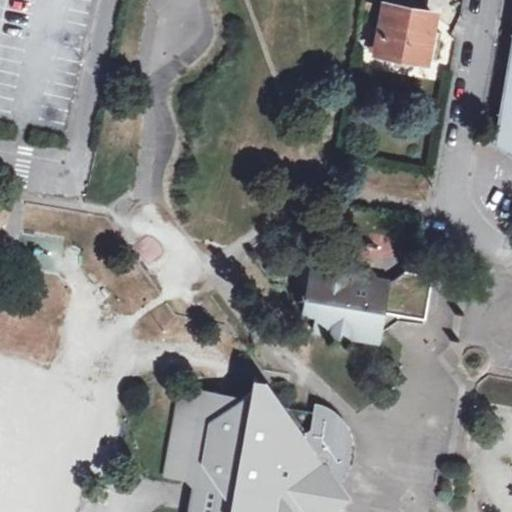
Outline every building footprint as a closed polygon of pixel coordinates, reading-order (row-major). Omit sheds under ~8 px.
[(437,13),(391,5),(382,53),(428,61),(437,13)] [(511,56),(509,76),(511,76),(511,82),(503,139),(511,140),(511,56)] [(411,184),(392,180),(390,190),(409,194),(411,184)] [(398,279),(317,264),(308,307),(321,310),(319,328),(385,339),(389,326),(403,317),(429,322),(439,273),(430,272),(433,253),(414,248),(410,271),(398,279)] [(200,392),(186,388),(169,477),(202,484),(197,511),(316,511),(327,502),(330,478),(342,470),(350,472),(359,456),(359,435),(355,423),(344,409),(321,399),(316,426),(308,430),(276,385),(270,388),(256,386),(246,394),(202,388),(200,392)]
